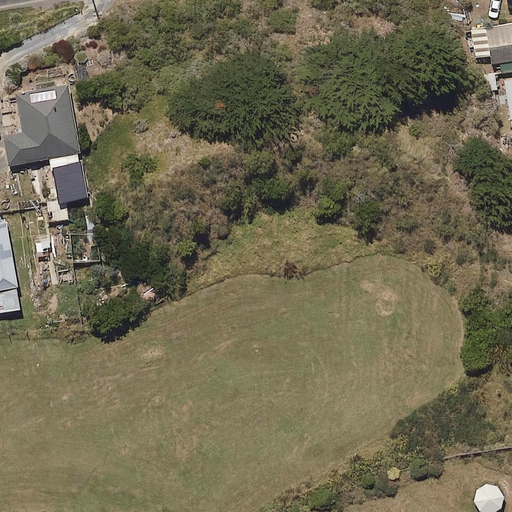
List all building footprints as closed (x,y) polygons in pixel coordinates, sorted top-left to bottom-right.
[(511,60),(511,25),(472,30),(476,58),(492,56),(493,63),(511,60)] [(9,139),(14,166),(79,154),(66,88),(20,96),(27,136),(9,139)] [(86,195),(84,180),(60,184),(62,199),(86,195)] [(69,219),(66,199),(51,201),(53,221),(69,219)] [(481,448),(482,458),(511,453),(511,447),(511,444),(481,448)] [(484,479),(474,484),(471,496),(477,506),(489,509),(499,503),(502,491),(496,482),(484,479)]
